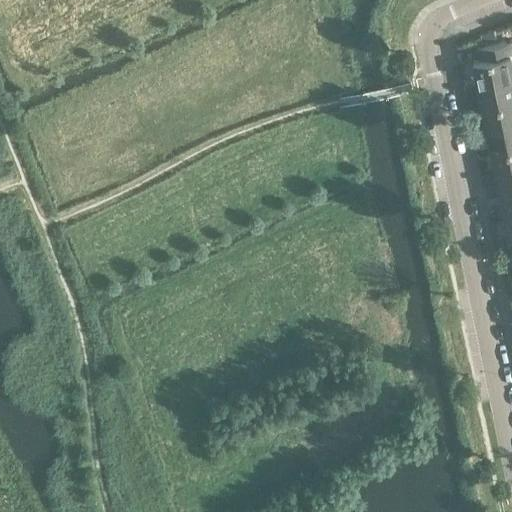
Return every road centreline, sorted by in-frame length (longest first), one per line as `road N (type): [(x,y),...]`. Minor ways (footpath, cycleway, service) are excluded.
road 1 (track): [(186,424),(186,398),(197,380),(314,320),(343,282),(351,179),(310,176),(211,198),(177,172),(160,140),(166,112),(198,91),(293,60),(305,0)]
road 2 (residential): [(511,462),(426,45),(434,21),(483,0)]
